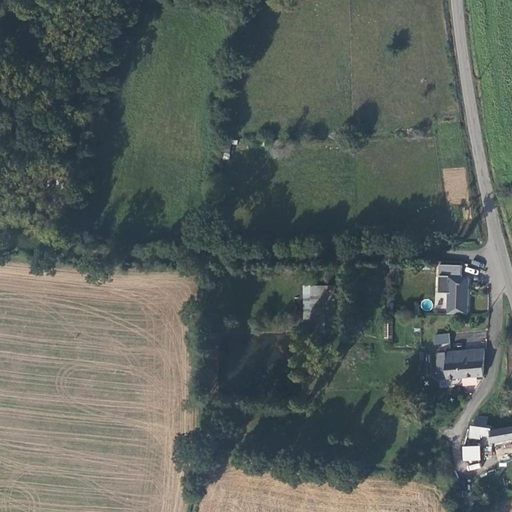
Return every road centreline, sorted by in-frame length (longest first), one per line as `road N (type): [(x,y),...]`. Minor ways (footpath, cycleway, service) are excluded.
road 1 (tertiary): [(455,0),(504,270)]
road 2 (track): [(231,248),(499,256)]
road 3 (unclassified): [(458,441),(464,416),(489,390),(495,277),(504,270)]
